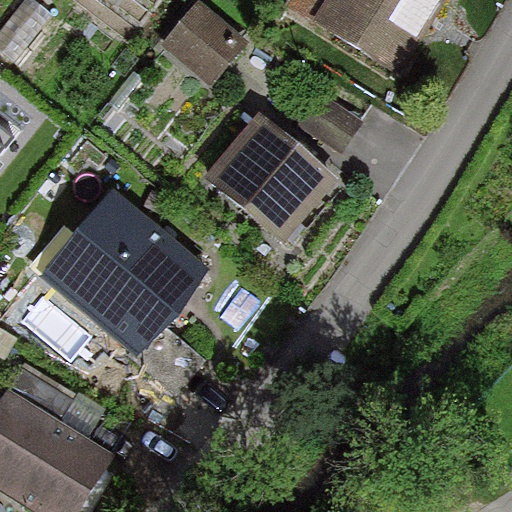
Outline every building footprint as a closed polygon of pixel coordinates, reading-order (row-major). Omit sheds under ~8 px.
[(431,0),(311,0),(303,14),(394,66),(431,0)] [(221,93),(260,48),(209,4),(170,49),(221,93)] [(319,188),(252,135),(216,180),(283,233),(319,188)] [(187,280),(109,211),(52,276),(130,344),(187,280)] [(66,511),(98,459),(11,409),(0,428),(0,490),(37,511),(66,511)]
